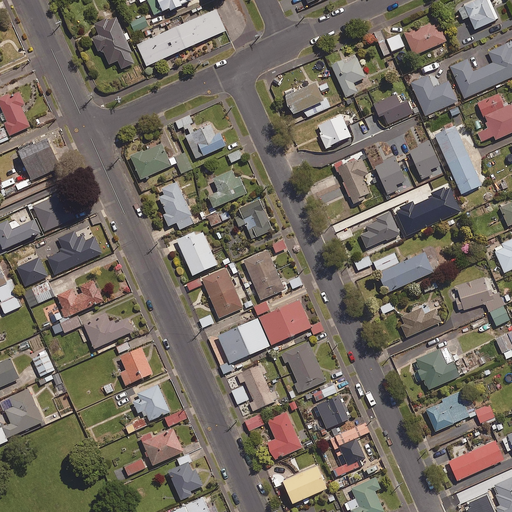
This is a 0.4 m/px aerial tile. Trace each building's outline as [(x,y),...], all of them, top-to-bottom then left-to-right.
[(154,0),(160,13),(167,10),(168,12),(180,6),(179,4),(186,1),(189,2),(189,0),(154,0)] [(477,0),(463,6),(474,30),(495,20),(486,0),(477,0)] [(215,9),(135,45),(145,67),(225,31),(215,9)] [(148,26),(143,15),(129,21),(134,32),(148,26)] [(106,18),(92,24),(97,36),(90,38),(96,52),(101,49),(107,64),(116,60),(120,69),(133,64),(128,54),(130,53),(115,17),(107,20),(106,18)] [(438,24),(431,27),(430,24),(415,30),(414,28),(403,33),(405,38),(413,56),(446,41),(438,24)] [(386,40),(382,30),(374,33),(383,55),(404,46),(399,35),(386,40)] [(455,79),(464,99),(511,77),(511,47),(508,49),(506,44),(487,52),(490,57),(492,63),(473,71),(468,59),(450,67),(455,79)] [(357,92),(353,83),(366,78),(357,58),(344,63),(343,60),(331,65),(345,98),(357,92)] [(433,88),(428,75),(410,83),(425,116),(443,108),(458,102),(448,81),(433,88)] [(293,115),(323,101),(315,83),(284,97),(293,115)] [(8,92),(0,95),(0,105),(7,120),(3,122),(9,135),(30,125),(20,105),(24,103),(18,91),(10,95),(8,92)] [(379,117),(383,115),(387,125),(413,114),(407,101),(400,104),(396,94),(373,104),(379,117)] [(497,94),(477,103),(483,117),(484,116),(495,141),(511,133),(511,103),(503,108),(497,94)] [(189,115),(175,121),(178,130),(192,124),(189,115)] [(351,137),(341,116),(318,126),(328,147),(351,137)] [(211,123),(185,135),(195,158),(226,145),(220,131),(215,133),(211,123)] [(455,126),(434,135),(461,195),(482,185),(455,126)] [(60,166),(46,136),(17,149),(31,179),(60,166)] [(142,149),(129,154),(140,178),(171,164),(161,142),(143,150),(142,149)] [(239,149),(227,154),(231,162),(242,156),(239,149)] [(185,151),(174,156),(181,173),(192,168),(185,151)] [(354,160),(349,163),(337,168),(354,204),(365,198),(364,196),(369,194),(362,177),(369,174),(362,159),(355,161),(354,160)] [(232,169),(212,177),(218,190),(207,194),(213,206),(247,192),(239,175),(235,177),(232,169)] [(331,191),(326,178),(313,183),(318,196),(331,191)] [(505,179),(496,183),(499,192),(508,188),(505,179)] [(176,180),(161,187),(163,193),(158,195),(166,212),(163,213),(168,225),(192,214),(176,180)] [(76,218),(64,192),(33,205),(45,231),(76,218)] [(259,198),(238,207),(251,237),(272,229),(259,198)] [(511,202),(499,208),(508,227),(511,224),(511,202)] [(399,233),(394,221),(391,215),(390,212),(375,218),(377,222),(366,226),(368,232),(360,235),(366,248),(399,233)] [(425,226),(418,212),(407,218),(414,231),(425,226)] [(219,223),(215,215),(208,218),(212,226),(219,223)] [(7,218),(0,220),(0,242),(2,247),(39,230),(34,217),(11,227),(7,218)] [(194,231),(176,238),(192,275),(217,264),(203,231),(195,234),(194,231)] [(81,235),(59,245),(65,259),(62,260),(66,269),(97,255),(91,242),(85,245),(81,235)] [(283,239),(272,244),(275,252),(286,248),(283,239)] [(503,248),(494,252),(504,273),(511,269),(511,239),(501,244),(503,248)] [(41,252),(37,241),(24,246),(29,257),(41,252)] [(267,249),(243,259),(260,299),(285,289),(267,249)] [(433,273),(425,253),(378,273),(387,293),(433,273)] [(371,265),(368,256),(354,262),(358,270),(371,265)] [(66,269),(62,261),(57,263),(59,267),(53,270),(55,275),(66,269)] [(226,267),(201,277),(219,317),(243,307),(226,267)] [(39,276),(43,284),(51,281),(47,273),(39,276)] [(302,285),(299,275),(289,279),(292,289),(302,285)] [(245,277),(241,279),(245,288),(253,284),(251,280),(247,282),(245,277)] [(97,287),(93,279),(79,285),(82,292),(75,295),(72,287),(56,294),(66,315),(103,299),(98,287),(97,287)] [(202,285),(199,279),(186,284),(189,291),(202,285)] [(435,281),(421,286),(424,293),(438,288),(435,281)] [(50,282),(33,289),(39,303),(56,296),(50,282)] [(457,290),(463,310),(490,302),(484,282),(457,290)] [(250,299),(242,303),(245,310),(253,307),(250,299)] [(299,299),(259,316),(271,344),(311,327),(299,299)] [(270,311),(266,302),(254,307),(257,316),(270,311)] [(394,309),(391,302),(380,307),(383,314),(394,309)] [(401,317),(404,324),(400,326),(406,338),(441,322),(436,310),(424,315),(421,308),(401,317)] [(50,316),(52,323),(62,319),(60,312),(50,316)] [(109,320),(106,312),(82,322),(94,348),(133,330),(127,317),(115,322),(113,318),(109,320)] [(214,323),(210,315),(199,320),(202,328),(214,323)] [(82,325),(78,316),(53,326),(56,334),(65,330),(66,332),(82,325)] [(258,317),(217,334),(229,363),(270,345),(258,317)] [(311,327),(314,335),(323,330),(320,323),(311,327)] [(511,356),(511,331),(496,340),(505,360),(511,356)] [(308,341),(281,353),(285,362),(288,361),(297,381),(294,383),(298,392),(325,380),(308,341)] [(131,348),(128,342),(117,347),(120,353),(131,348)] [(153,373),(141,346),(120,356),(126,369),(119,372),(125,385),(153,373)] [(56,370),(46,348),(39,351),(43,359),(35,362),(42,376),(56,370)] [(422,376),(428,390),(461,376),(454,362),(447,365),(440,349),(415,361),(422,376)] [(0,386),(19,378),(10,357),(0,361),(0,386)] [(232,370),(229,363),(220,367),(223,374),(232,370)] [(262,363),(237,374),(240,383),(244,381),(253,400),(249,402),(252,410),(279,398),(275,390),(271,392),(263,374),(266,372),(262,363)] [(112,383),(98,388),(101,394),(108,391),(109,393),(115,391),(112,383)] [(170,411),(157,383),(136,392),(139,398),(132,401),(137,412),(144,409),(149,420),(170,411)] [(334,384),(321,389),(324,397),(337,392),(334,384)] [(43,421),(28,387),(9,396),(13,406),(5,409),(11,423),(3,427),(7,437),(43,421)] [(135,394),(132,388),(117,394),(120,401),(135,394)] [(338,395),(320,403),(330,426),(348,418),(338,395)] [(296,400),(287,404),(291,413),(300,409),(296,400)] [(448,412),(439,415),(435,406),(425,410),(435,432),(445,428),(453,424),(448,412)] [(190,417),(186,409),(166,418),(169,426),(190,417)] [(286,411),(267,420),(275,438),(267,441),(275,459),(302,447),(286,411)] [(259,413),(244,420),(249,430),(264,424),(259,413)] [(144,418),(133,423),(136,430),(147,425),(144,418)] [(365,422),(334,436),(347,465),(365,457),(356,437),(370,431),(365,422)] [(184,451),(173,427),(142,441),(152,465),(184,451)] [(447,462),(456,481),(504,460),(495,440),(447,462)] [(146,468),(142,460),(126,467),(129,475),(146,468)] [(192,470),(188,461),(168,470),(181,499),(192,494),(190,490),(203,485),(196,469),(192,470)] [(317,464),(282,480),(292,503),(327,487),(317,464)] [(350,471),(340,475),(344,483),(354,479),(350,471)] [(375,476),(351,487),(359,506),(350,510),(351,511),(381,511),(384,511),(375,490),(380,487),(375,476)] [(511,511),(511,476),(494,485),(498,494),(495,496),(498,503),(500,506),(495,508),(497,511),(511,511)] [(209,511),(202,497),(167,511),(209,511)]
